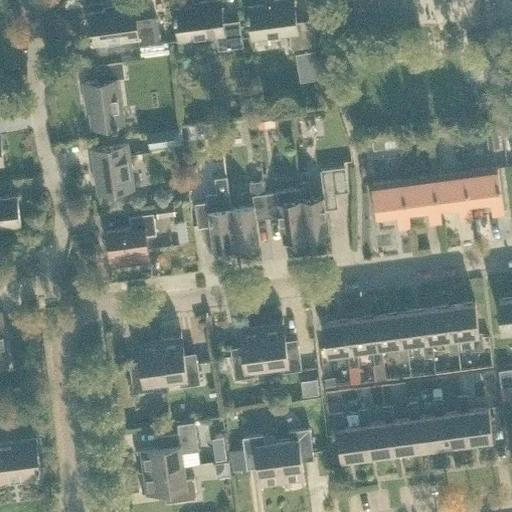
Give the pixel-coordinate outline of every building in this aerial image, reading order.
[(219,48),(241,45),(238,19),(223,21),(220,0),(211,0),(200,1),(201,4),(176,7),(180,38),(217,34),(219,48)] [(292,47),(315,44),(312,18),(296,20),(293,0),(272,0),(273,2),(248,6),(252,38),(290,33),(292,47)] [(114,7),(89,11),(93,43),(139,37),(139,42),(139,43),(155,41),(155,40),(152,16),(136,18),(134,2),(114,5),(114,7)] [(300,80),(319,77),(314,49),(295,52),(300,80)] [(118,76),(124,75),(122,60),(97,64),(99,79),(83,81),(85,101),(89,100),(92,126),(124,122),(118,76)] [(258,119),(259,127),(275,124),(274,116),(258,119)] [(149,146),(183,142),(181,126),(147,131),(149,146)] [(511,126),(503,127),(505,145),(511,143),(511,126)] [(500,145),(497,128),(485,130),(488,147),(500,145)] [(441,131),(442,142),(454,141),(453,130),(441,131)] [(372,140),(373,148),(398,145),(397,136),(372,140)] [(98,191),(133,186),(127,142),(92,147),(98,191)] [(337,207),(335,191),(348,189),(345,164),(319,167),(323,194),(310,196),(308,179),(299,181),(299,186),(306,235),(328,232),(325,208),(337,207)] [(492,214),(504,213),(497,166),(465,170),(470,204),(471,204),(490,201),(492,214)] [(473,217),(471,204),(470,204),(465,170),(434,174),(439,208),(459,205),(461,219),(473,217)] [(441,221),(439,208),(434,174),(403,178),(407,212),(408,212),(428,210),(430,223),(441,221)] [(236,245),(231,207),(226,175),(214,177),(217,192),(205,194),(206,200),(194,202),(198,225),(209,224),(213,248),(236,245)] [(410,225),(408,212),(407,212),(403,178),(371,182),(376,217),(397,214),(398,227),(410,225)] [(249,180),(251,193),(264,192),(263,179),(249,180)] [(282,238),(306,235),(299,186),(276,189),(276,191),(265,193),(268,216),(279,214),(282,238)] [(256,218),(268,216),(265,193),(252,194),(253,204),(231,207),(236,245),(259,242),(256,218)] [(0,225),(20,223),(16,194),(0,196),(0,225)] [(158,215),(174,213),(173,202),(156,204),(158,215)] [(148,260),(146,248),(148,248),(146,233),(156,232),(153,211),(129,215),(131,226),(107,230),(110,253),(115,253),(116,265),(148,260)] [(179,240),(188,239),(185,219),(176,220),(179,240)] [(511,297),(498,299),(503,329),(511,328),(511,297)] [(474,349),(484,347),(482,330),(478,331),(474,301),(449,305),(453,335),(457,334),(472,332),(474,349)] [(459,350),(457,334),(453,335),(449,305),(424,308),(428,338),(431,337),(446,335),(449,352),(459,350)] [(433,354),(431,337),(428,338),(424,308),(399,312),(403,341),(407,341),(423,339),(425,355),(433,354)] [(409,357),(407,341),(403,341),(399,312),(374,315),(378,345),(382,344),(398,342),(400,358),(409,357)] [(384,360),(382,344),(378,345),(374,315),(349,318),(353,348),(357,348),(372,346),(374,361),(384,360)] [(359,364),(357,348),(353,348),(349,318),(324,322),(328,352),(347,349),(349,365),(359,364)] [(281,370),(301,367),(298,343),(286,345),(283,321),(261,324),(267,364),(280,362),(281,370)] [(254,366),(267,364),(261,324),(240,327),(243,351),(231,352),(235,377),(255,374),(254,366)] [(179,384),(200,381),(197,357),(185,359),(181,335),(160,338),(165,378),(178,376),(179,384)] [(152,379),(165,378),(160,338),(138,341),(142,365),(130,366),(133,391),(154,388),(152,379)] [(386,377),(384,362),(373,363),(375,378),(386,377)] [(511,379),(511,374),(511,367),(498,368),(500,381),(511,379)] [(497,390),(493,368),(482,370),(485,392),(497,390)] [(87,381),(101,379),(100,369),(86,371),(87,381)] [(333,375),(324,376),(325,384),(334,382),(333,375)] [(316,376),(301,378),(303,393),(318,391),(316,376)] [(327,389),(328,399),(343,398),(342,387),(327,389)] [(467,440),(492,437),(488,406),(470,408),(467,393),(458,394),(460,409),(462,409),(467,440)] [(462,409),(460,409),(444,412),(442,396),(431,398),(434,413),(437,413),(442,444),(467,440),(462,409)] [(437,413),(434,413),(419,415),(416,400),(407,402),(409,417),(412,416),(417,447),(442,444),(437,413)] [(412,416),(409,417),(394,419),(392,404),(383,405),(385,420),(387,420),(392,450),(417,447),(412,416)] [(357,408),(359,423),(362,423),(367,454),(369,454),(378,452),(392,450),(387,420),(385,420),(369,422),(367,407),(357,408)] [(362,423),(359,423),(343,426),(341,411),(332,412),(334,428),(337,428),(341,457),(367,454),(362,423)] [(182,451),(190,450),(199,448),(194,420),(177,422),(178,430),(163,432),(165,444),(141,448),(144,469),(183,464),(182,451)] [(301,452),(312,451),(309,426),(289,429),(290,438),(277,439),(282,479),(304,476),(301,452)] [(282,479),(277,439),(264,441),(263,433),(242,436),(246,460),(258,458),(261,482),(282,479)] [(0,478),(41,473),(36,437),(0,442),(0,478)] [(226,457),(225,445),(213,447),(215,458),(226,457)] [(232,473),(230,458),(215,460),(217,475),(232,473)] [(172,499),(196,496),(194,475),(185,477),(183,464),(144,469),(147,491),(171,487),(172,499)]
